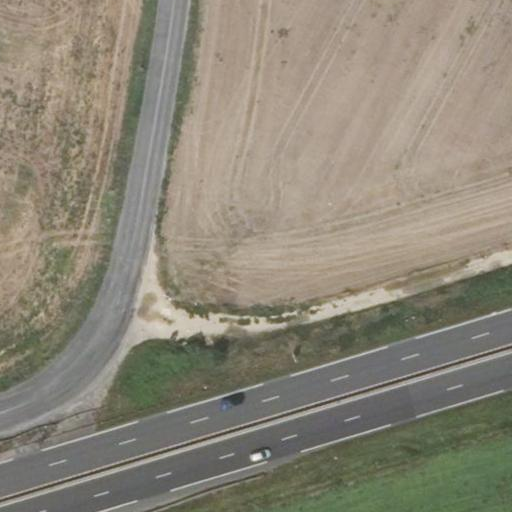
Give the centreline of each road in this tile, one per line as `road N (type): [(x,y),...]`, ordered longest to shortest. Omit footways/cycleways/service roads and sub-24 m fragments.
road 1 (primary): [(511,327),(0,481)]
road 2 (primary): [(43,511),(511,370)]
road 3 (tertiary): [(168,0),(107,318),(90,353),(61,383),(0,413)]
road 4 (track): [(107,318),(245,340),(511,263)]
